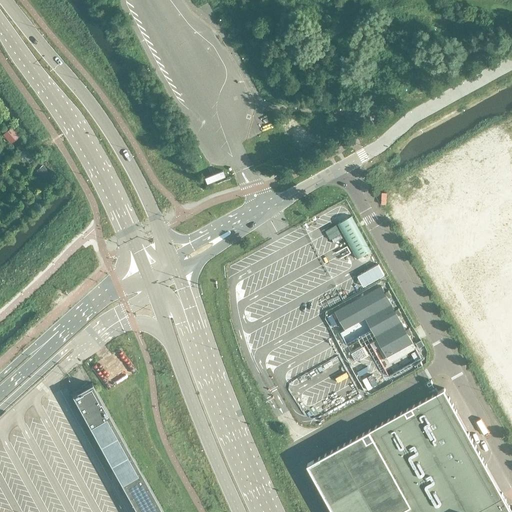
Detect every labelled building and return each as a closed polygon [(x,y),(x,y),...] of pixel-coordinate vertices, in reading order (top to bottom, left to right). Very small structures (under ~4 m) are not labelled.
[(98,0),(106,9),(117,0),(98,0)] [(117,0),(106,9),(102,13),(149,71),(163,60),(163,59),(169,55),(123,0),(117,0)] [(175,0),(138,0),(180,53),(204,31),(175,0)] [(217,0),(211,9),(238,29),(260,0),(217,0)] [(297,6),(258,37),(280,64),(319,32),(297,6)] [(149,71),(144,75),(192,132),(211,117),(163,59),(163,60),(149,71)] [(213,122),(192,139),(201,149),(222,132),(213,122)] [(10,126),(3,132),(12,142),(19,135),(10,126)] [(12,144),(7,148),(10,152),(15,148),(12,144)] [(20,151),(29,162),(36,156),(27,145),(20,151)] [(36,170),(44,180),(50,174),(42,164),(36,170)] [(207,182),(226,175),(223,169),(205,176),(207,182)] [(54,180),(51,183),(55,188),(59,185),(54,180)] [(352,216),(338,223),(357,258),(371,251),(352,216)] [(379,264),(358,276),(364,286),(384,275),(379,264)] [(382,286),(336,311),(345,329),(366,317),(387,357),(413,342),(409,335),(412,333),(409,327),(406,329),(398,315),(402,313),(399,308),(395,310),(388,297),(392,295),(389,290),(385,292),(382,286)] [(362,347),(352,353),(356,361),(367,355),(362,347)] [(73,394),(72,395),(76,403),(89,426),(94,434),(99,445),(104,453),(110,464),(115,472),(136,511),(162,511),(92,384),(73,394)] [(511,511),(511,510),(444,388),(370,429),(308,463),(334,511),(511,511)]
